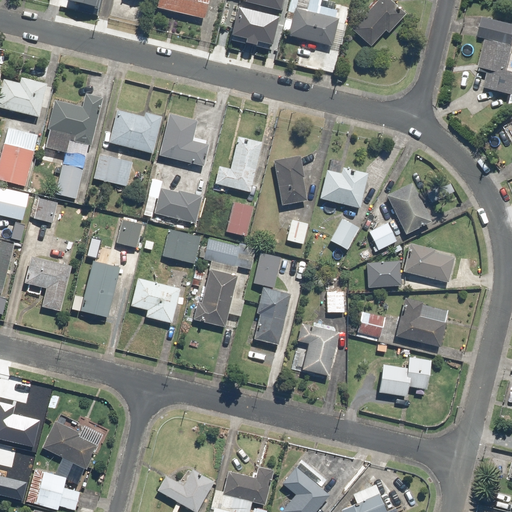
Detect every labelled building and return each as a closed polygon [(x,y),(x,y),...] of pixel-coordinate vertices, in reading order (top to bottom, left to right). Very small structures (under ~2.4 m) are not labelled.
[(67,0),(66,3),(98,10),(100,0),(67,0)] [(158,0),(157,7),(178,12),(204,18),(208,0),(158,0)] [(243,0),(243,2),(277,10),(279,0),(243,0)] [(299,0),(297,8),(308,10),(310,0),(299,0)] [(405,14),(403,12),(389,0),(378,0),(367,12),(352,29),(371,46),(386,30),(389,32),(405,14)] [(295,8),(288,35),(332,46),(339,19),(295,8)] [(235,9),(228,35),(269,44),(275,18),(235,9)] [(511,70),(508,70),(511,54),(511,44),(511,24),(483,17),(478,37),(487,39),(480,67),(489,69),(485,87),(510,93),(507,104),(511,100),(511,70)] [(334,43),(341,44),(346,24),(339,22),(334,43)] [(0,92),(0,107),(39,117),(47,84),(21,78),(20,83),(3,79),(0,92)] [(45,148),(65,152),(63,163),(83,168),(89,144),(91,145),(102,98),(86,94),(83,107),(54,100),(48,129),(50,130),(45,148)] [(109,143),(136,149),(153,153),(161,117),(145,113),(144,117),(117,111),(109,143)] [(159,155),(187,162),(204,165),(209,145),(192,141),(197,120),(169,114),(164,134),(159,155)] [(0,162),(0,180),(25,186),(37,135),(8,128),(0,162)] [(250,192),(254,174),(262,142),(238,136),(230,169),(219,166),(215,184),(250,192)] [(132,162),(99,154),(94,178),(126,186),(132,162)] [(274,160),(278,182),(282,205),(307,200),(303,177),(304,177),(300,156),(299,156),(274,160)] [(83,169),(63,164),(56,194),(76,199),(83,169)] [(320,199),(360,208),(368,173),(343,167),(341,173),(327,170),(320,199)] [(427,193),(432,202),(454,191),(449,182),(427,193)] [(431,221),(412,183),(387,195),(406,234),(431,221)] [(155,213),(196,223),(202,196),(161,187),(155,213)] [(396,241),(394,236),(403,231),(383,190),(365,223),(375,245),(376,244),(378,250),(396,241)] [(148,195),(143,214),(152,216),(156,197),(148,195)] [(57,202),(39,198),(34,219),(53,223),(57,202)] [(233,202),(227,231),(246,236),(253,207),(233,202)] [(142,224),(122,219),(117,243),(137,248),(142,224)] [(342,219),(330,241),(346,249),(358,227),(342,219)] [(308,223),(292,220),(287,240),(303,244),(308,223)] [(169,229),(162,255),(195,263),(201,236),(169,229)] [(209,270),(210,270),(202,303),(198,302),(194,320),(226,327),(229,313),(239,316),(243,300),(232,298),(238,276),(236,275),(238,266),(251,269),(256,247),(239,243),(238,246),(208,239),(204,259),(211,261),(209,270)] [(0,241),(0,293),(1,294),(14,245),(0,241)] [(455,258),(434,252),(435,249),(410,243),(403,272),(428,278),(448,283),(455,258)] [(281,257),(260,252),(252,283),(274,288),(281,257)] [(60,311),(71,266),(31,257),(25,283),(46,288),(42,307),(60,311)] [(92,261),(81,311),(108,317),(120,267),(92,261)] [(366,263),(368,287),(401,285),(399,261),(366,263)] [(130,306),(148,310),(146,317),(172,323),(174,316),(180,288),(154,282),(137,278),(130,306)] [(279,345),(285,319),(291,294),(263,287),(257,313),(260,314),(254,339),(279,345)] [(327,312),(344,312),(343,291),(326,291),(327,312)] [(406,297),(396,336),(413,340),(440,347),(446,323),(419,316),(423,301),(406,297)] [(385,318),(362,312),(357,331),(380,337),(385,318)] [(329,376),(339,333),(302,324),(291,369),(314,374),(315,372),(329,376)] [(407,396),(408,386),(426,389),(431,361),(409,357),(408,368),(383,364),(379,392),(407,396)] [(40,420),(13,414),(15,405),(0,401),(0,438),(33,447),(40,420)] [(67,477),(73,462),(86,469),(98,445),(80,436),(81,433),(55,421),(54,423),(42,447),(62,457),(56,472),(67,477)] [(294,449),(285,459),(291,464),(300,454),(294,449)] [(314,511),(316,510),(329,494),(321,487),(326,480),(301,460),(282,483),(295,494),(283,508),(283,507),(279,511),(314,511)] [(248,511),(251,500),(264,503),(273,468),(258,465),(255,476),(228,470),(223,491),(215,489),(209,511),(248,511)] [(165,475),(156,489),(196,511),(213,480),(192,468),(182,484),(165,475)] [(66,477),(35,469),(26,501),(58,510),(59,505),(75,510),(80,492),(64,487),(66,477)] [(341,509),(341,511),(396,511),(393,511),(386,511),(375,484),(352,493),(356,502),(341,509)]
